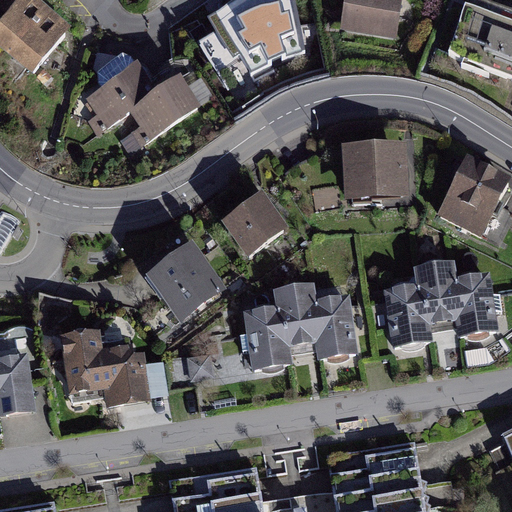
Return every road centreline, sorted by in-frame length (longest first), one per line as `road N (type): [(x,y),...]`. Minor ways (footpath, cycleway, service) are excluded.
road 1 (residential): [(0,467),(511,382)]
road 2 (secondary): [(72,204),(111,207),(167,194),(300,105),(349,94),(413,97),(511,148)]
